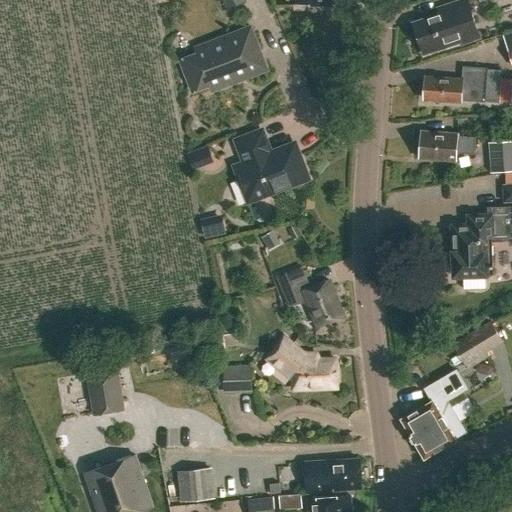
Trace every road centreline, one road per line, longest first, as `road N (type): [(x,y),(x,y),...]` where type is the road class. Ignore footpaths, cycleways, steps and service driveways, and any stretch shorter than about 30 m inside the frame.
road 1 (tertiary): [(394,487),(375,390),(364,201),(382,0)]
road 2 (tertiary): [(394,487),(511,432)]
